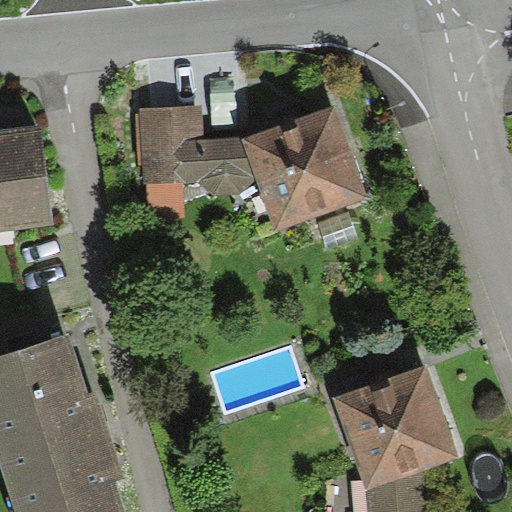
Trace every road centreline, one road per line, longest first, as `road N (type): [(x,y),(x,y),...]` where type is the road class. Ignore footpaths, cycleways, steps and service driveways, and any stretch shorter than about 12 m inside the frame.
road 1 (residential): [(51,23),(145,511)]
road 2 (tertiary): [(511,235),(440,47)]
road 3 (residential): [(51,23),(179,0)]
